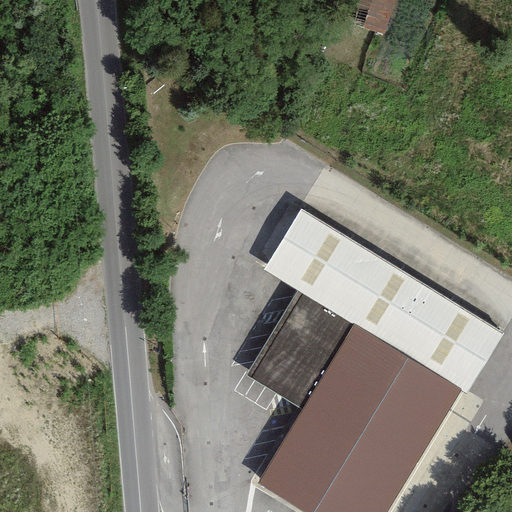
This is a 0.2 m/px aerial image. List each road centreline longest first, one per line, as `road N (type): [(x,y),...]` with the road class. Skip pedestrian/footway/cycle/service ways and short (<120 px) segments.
road 1 (secondary): [(90,0),(141,511)]
road 2 (unknown): [(249,511),(244,419),(260,288)]
